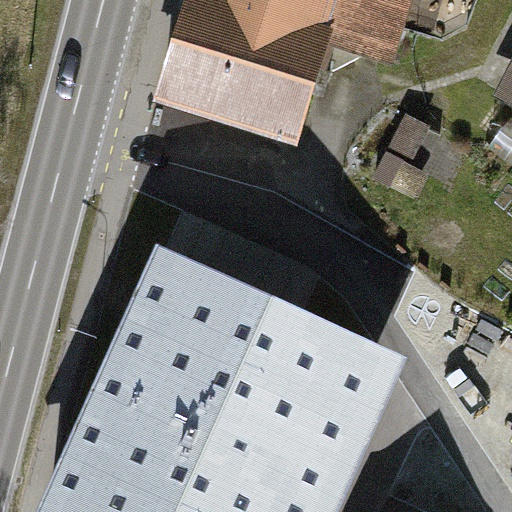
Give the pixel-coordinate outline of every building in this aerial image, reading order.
[(194,0),(159,109),(300,149),(331,50),(397,69),(416,0),(194,0)] [(511,58),(493,94),(511,105),(511,58)] [(434,129),(409,117),(392,149),(415,162),(434,129)] [(157,237),(34,511),(35,511),(333,511),(407,348),(157,237)] [(511,358),(490,326),(424,370),(511,499),(511,358)]
